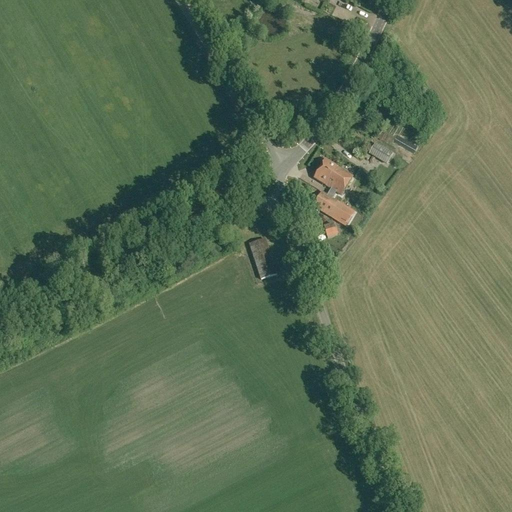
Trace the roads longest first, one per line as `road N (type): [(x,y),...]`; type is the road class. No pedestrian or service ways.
road 1 (unclassified): [(399,511),(271,171)]
road 2 (tertiary): [(0,328),(133,260),(271,171)]
road 3 (tertiary): [(271,171),(311,131),(387,0)]
road 4 (unclassified): [(271,171),(175,0)]
